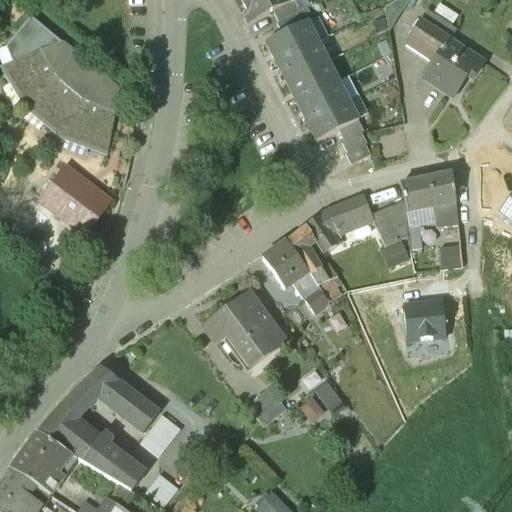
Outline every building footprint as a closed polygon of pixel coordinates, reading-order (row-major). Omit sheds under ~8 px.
[(287,0),(255,0),(242,7),(248,19),(243,21),(247,28),(272,15),(290,6),(287,0)] [(290,6),(272,15),(278,26),(279,26),(299,15),(294,4),(290,6)] [(299,15),(279,26),(284,36),(307,25),(315,20),(310,10),(299,15)] [(457,32),(427,13),(404,48),(434,67),(449,43),(450,44),(457,32)] [(119,94),(31,20),(6,50),(11,66),(4,69),(10,84),(50,130),(64,138),(91,151),(107,154),(119,94)] [(284,36),(265,46),(276,66),(317,45),(307,25),(284,36)] [(434,67),(424,81),(453,100),(466,79),(472,83),(483,65),(450,44),(449,43),(434,67)] [(317,45),(276,66),(286,86),(327,64),(317,45)] [(327,64),(286,86),(296,105),(337,84),(327,64)] [(337,84),(296,105),(306,125),(348,103),(337,84)] [(348,103),(306,125),(316,145),(339,133),(358,123),(348,103)] [(358,123),(339,133),(344,144),(361,135),(364,134),(358,123)] [(361,135),(344,144),(341,146),(347,156),(365,147),(367,146),(361,135)] [(365,147),(347,156),(346,157),(351,168),(371,157),(365,147)] [(107,205),(68,175),(45,206),(84,236),(107,205)] [(452,176),(400,187),(404,203),(407,215),(434,209),(437,230),(458,228),(452,176)] [(326,215),(305,230),(315,245),(322,256),(340,244),(335,233),(370,219),(362,200),(326,215)] [(511,202),(500,221),(511,229),(511,202)] [(404,203),(370,219),(385,250),(408,239),(407,228),(407,215),(404,203)] [(418,227),(407,228),(408,239),(409,253),(422,252),(418,227)] [(305,230),(287,245),(308,276),(310,279),(320,271),(308,250),(315,245),(305,230)] [(287,245),(262,262),(284,293),(292,287),(308,276),(287,245)] [(460,249),(440,251),(442,273),(462,271),(460,249)] [(348,263),(332,272),(337,280),(354,274),(348,263)] [(320,271),(310,279),(329,306),(338,300),(320,271)] [(310,279),(308,276),(292,287),(315,318),(330,307),(329,306),(310,279)] [(248,297),(203,330),(216,348),(227,340),(246,365),(255,359),(257,362),(282,343),(248,297)] [(445,340),(442,306),(404,309),(406,343),(445,340)] [(91,379),(62,407),(78,423),(97,403),(143,437),(159,416),(101,371),(91,379)] [(269,391),(246,408),(263,431),(286,414),(269,391)] [(78,423),(62,407),(37,437),(59,451),(77,463),(130,495),(144,476),(108,448),(112,442),(103,436),(99,441),(78,423)] [(162,419),(140,446),(159,461),(180,433),(162,419)] [(59,451),(37,437),(10,472),(35,488),(50,498),(63,481),(58,477),(70,460),(76,464),(77,463),(59,451)] [(35,488),(10,472),(0,488),(0,511),(36,511),(39,507),(28,499),(35,488)] [(177,493),(159,478),(144,497),(163,511),(177,493)] [(293,511),(274,493),(258,510),(259,511),(293,511)] [(120,511),(107,503),(101,511),(120,511)]
